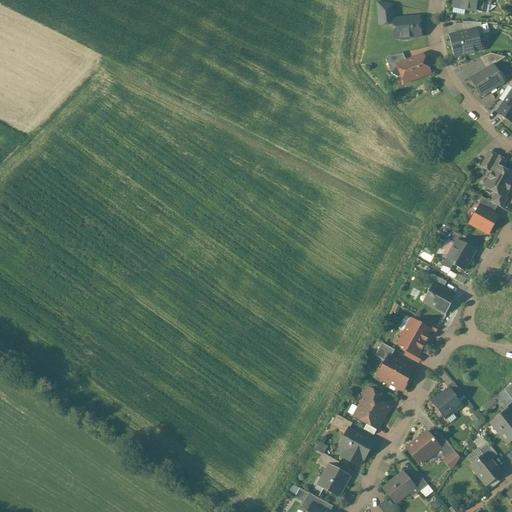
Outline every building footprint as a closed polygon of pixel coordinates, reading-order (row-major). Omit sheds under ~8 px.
[(452,0),(452,7),(474,11),(476,3),(476,0),(452,0)] [(392,6),(376,3),(378,22),(388,21),(388,25),(392,24),(392,20),(393,20),(392,6)] [(393,20),(392,20),(392,24),(393,31),(397,30),(397,39),(400,39),(402,41),(409,40),(411,38),(420,37),(419,18),(393,20)] [(480,23),(462,22),(464,32),(475,29),(476,30),(481,29),(480,23)] [(464,32),(451,36),(456,57),(465,54),(464,52),(480,48),(476,30),(475,29),(464,32)] [(402,54),(385,58),(390,71),(397,68),(396,66),(405,62),(402,54)] [(490,54),(480,58),(487,69),(492,66),(504,58),(504,57),(490,54)] [(405,62),(396,66),(397,68),(404,84),(429,73),(422,55),(405,62)] [(487,69),(470,79),(481,96),(503,83),(492,66),(487,69)] [(511,90),(497,113),(511,122),(511,90)] [(505,161),(489,152),(481,167),(492,173),(496,166),(501,169),(505,161)] [(511,175),(501,169),(496,166),(492,173),(488,180),(489,181),(485,188),(495,193),(504,198),(504,197),(511,183),(511,175)] [(504,198),(495,193),(490,202),(497,206),(501,208),(507,199),(504,197),(504,198)] [(490,202),(481,197),(477,205),(479,207),(479,206),(493,214),(497,206),(490,202)] [(493,214),(479,206),(479,207),(469,224),(488,234),(497,217),(493,214)] [(466,238),(453,230),(447,240),(455,244),(456,241),(462,244),(466,238)] [(462,244),(456,241),(455,244),(447,257),(455,262),(452,266),(454,267),(454,266),(463,271),(474,251),(462,244)] [(446,282),(432,275),(425,287),(430,290),(433,284),(442,289),(446,282)] [(442,289),(433,284),(430,290),(427,296),(431,298),(427,304),(444,314),(454,296),(442,289)] [(437,327),(424,319),(421,325),(430,330),(434,333),(437,327)] [(421,325),(411,320),(404,332),(425,344),(426,340),(425,340),(430,330),(421,325)] [(425,344),(404,332),(397,345),(407,350),(417,355),(422,346),(423,347),(425,344)] [(394,350),(382,343),(375,356),(385,362),(388,356),(390,357),(394,350)] [(417,355),(407,350),(404,356),(417,363),(420,357),(417,355)] [(390,357),(388,356),(385,362),(377,377),(401,391),(413,370),(390,357)] [(464,396),(452,382),(446,387),(448,390),(449,390),(457,401),(464,396)] [(382,396),(366,388),(362,396),(364,398),(353,417),(376,430),(389,407),(381,403),(380,404),(379,405),(377,404),(382,396)] [(457,401),(449,390),(448,390),(440,397),(439,396),(432,402),(438,410),(437,413),(440,416),(443,416),(445,419),(461,405),(457,401)] [(504,390),(496,396),(505,408),(511,402),(511,400),(504,390)] [(493,399),(484,406),(486,409),(489,406),(490,407),(493,405),(494,406),(497,403),(493,399)] [(511,413),(509,410),(493,422),(500,430),(498,432),(507,443),(511,439),(511,413)] [(470,417),(474,419),(470,425),(477,429),(485,418),(474,411),(470,417)] [(349,422),(336,415),(332,423),(345,430),(349,422)] [(373,443),(348,429),(339,446),(346,450),(342,457),(358,466),(362,459),(363,460),(373,443)] [(436,444),(426,432),(406,448),(419,465),(438,449),(439,448),(436,444)] [(454,452),(443,438),(436,444),(439,448),(438,449),(446,459),(454,452)] [(497,455),(487,442),(478,450),(483,456),(486,454),(491,460),(497,455)] [(339,463),(322,453),(317,463),(326,468),(328,465),(335,469),(339,463)] [(483,456),(470,467),(486,486),(501,473),(491,460),(486,454),(483,456)] [(335,469),(328,465),(326,468),(321,478),(326,481),(322,488),(338,497),(349,477),(335,469)] [(404,474),(395,481),(393,480),(390,483),(390,485),(384,490),(394,503),(413,487),(414,487),(410,483),(404,474)] [(427,485),(419,475),(410,483),(414,487),(413,487),(418,493),(427,485)] [(326,511),(321,508),(324,502),(308,493),(303,503),(311,507),(307,511),(326,511)] [(436,496),(428,504),(435,511),(445,511),(449,508),(436,496)] [(393,511),(385,501),(377,506),(382,511),(393,511)]
